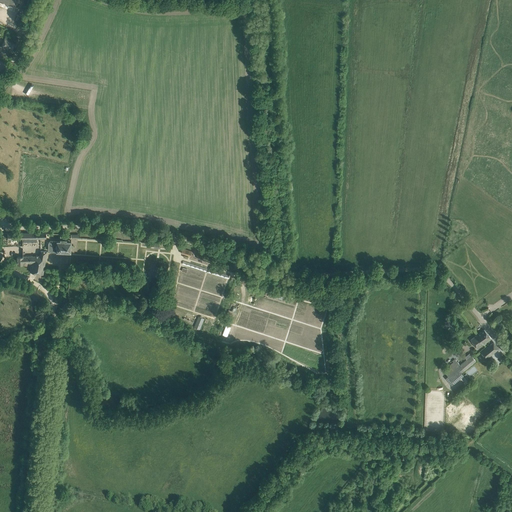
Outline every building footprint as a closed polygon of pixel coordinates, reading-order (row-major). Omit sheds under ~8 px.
[(16,44),(15,43),(5,38),(1,45),(12,51),(16,44)] [(48,245),(48,250),(50,251),(50,252),(59,252),(70,252),(71,247),(71,241),(67,241),(67,239),(65,239),(65,237),(65,234),(60,234),(60,237),(60,238),(60,239),(60,241),(51,241),(49,243),(48,245)] [(22,257),(17,257),(17,265),(23,265),(23,263),(32,263),(31,266),(30,272),(43,274),(47,251),(47,252),(47,251),(46,251),(41,251),(41,257),(22,257)] [(199,316),(194,327),(200,329),(204,318),(199,316)] [(483,344),(492,338),(484,329),(478,334),(480,337),(479,338),(483,344)] [(478,334),(471,339),(477,348),(483,344),(479,338),(480,337),(478,334)] [(494,342),(481,352),(486,359),(499,349),(494,342)] [(476,361),(471,356),(460,365),(455,360),(443,370),(448,376),(445,378),(451,385),(454,383),(455,384),(464,375),(462,373),(464,371),(476,361)]
